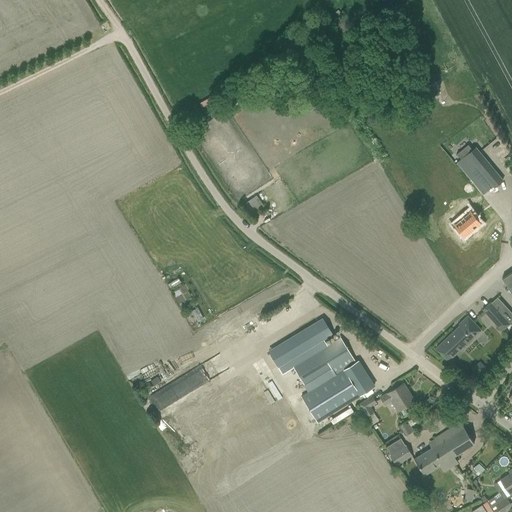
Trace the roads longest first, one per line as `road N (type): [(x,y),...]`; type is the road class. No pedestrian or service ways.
road 1 (track): [(356,314),(244,230),(201,175),(121,34)]
road 2 (unclassified): [(410,354),(511,255)]
road 3 (unknown): [(121,34),(0,97)]
